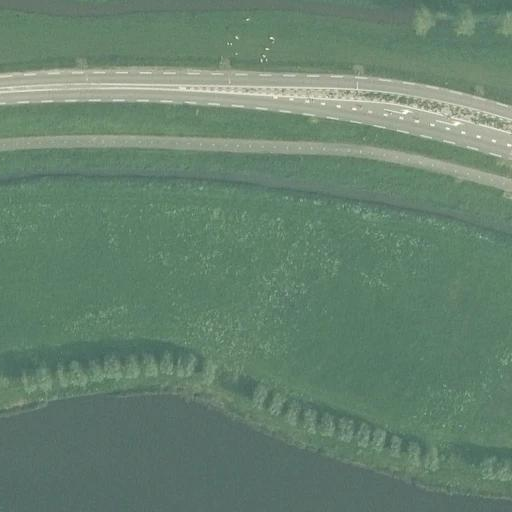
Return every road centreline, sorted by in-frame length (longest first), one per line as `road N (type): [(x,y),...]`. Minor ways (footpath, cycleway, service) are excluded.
road 1 (secondary): [(128,87),(301,102),(511,148)]
road 2 (secondary): [(511,115),(386,86),(128,87)]
road 3 (secondary): [(128,87),(0,91)]
